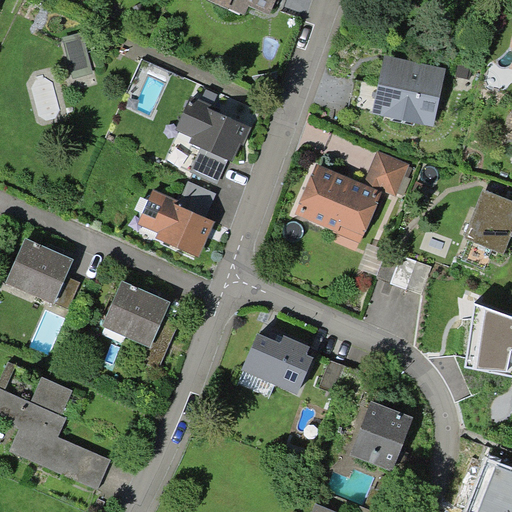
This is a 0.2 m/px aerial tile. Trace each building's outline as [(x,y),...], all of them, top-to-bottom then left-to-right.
[(274,0),(202,0),(202,1),(265,25),(274,0)] [(442,71),(380,58),(368,114),(431,127),(442,71)] [(245,124),(188,101),(175,132),(190,138),(186,147),(229,164),(245,124)] [(410,165),(375,151),(362,182),(398,196),(410,165)] [(223,166),(197,154),(188,172),(214,184),(223,166)] [(382,192),(311,164),(291,215),(361,243),(382,192)] [(215,194),(185,182),(176,202),(206,215),(215,194)] [(511,228),(511,202),(479,190),(460,240),(502,256),(511,228)] [(213,222),(150,192),(132,229),(195,259),(213,222)] [(70,258),(19,238),(1,286),(51,305),(70,258)] [(167,305),(116,283),(97,327),(148,348),(167,305)] [(511,357),(511,321),(480,309),(461,358),(505,375),(511,357)] [(295,348),(253,331),(236,374),(278,391),(295,348)] [(351,368),(329,361),(320,389),(342,396),(351,368)] [(77,391),(6,363),(0,377),(0,422),(17,429),(6,455),(98,492),(111,460),(58,438),(77,391)] [(410,420),(367,404),(347,458),(390,473),(410,420)] [(511,511),(511,472),(480,462),(463,511),(511,511)]
